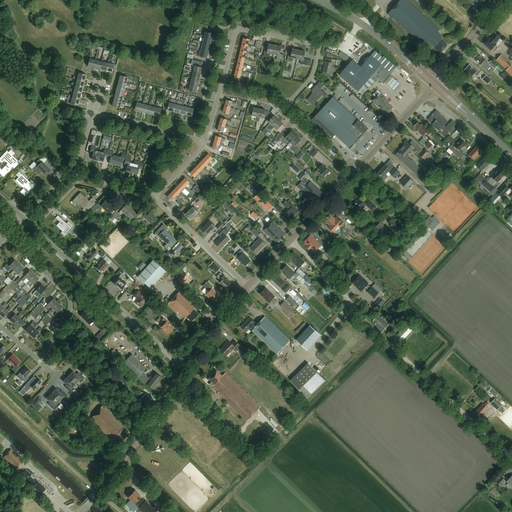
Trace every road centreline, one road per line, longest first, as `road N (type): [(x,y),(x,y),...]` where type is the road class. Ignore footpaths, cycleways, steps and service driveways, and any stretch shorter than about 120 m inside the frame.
road 1 (unclassified): [(511,459),(291,239)]
road 2 (residential): [(182,365),(23,218)]
road 3 (secondary): [(81,511),(182,365)]
road 4 (residential): [(77,170),(98,116),(204,142)]
road 5 (residential): [(38,361),(68,313),(69,297),(7,237)]
road 6 (residential): [(290,102),(310,79),(318,47),(236,30)]
road 7 (secondary): [(436,84),(363,24),(319,0)]
road 8 (track): [(95,490),(0,400)]
road 9 (residential): [(153,198),(247,286)]
